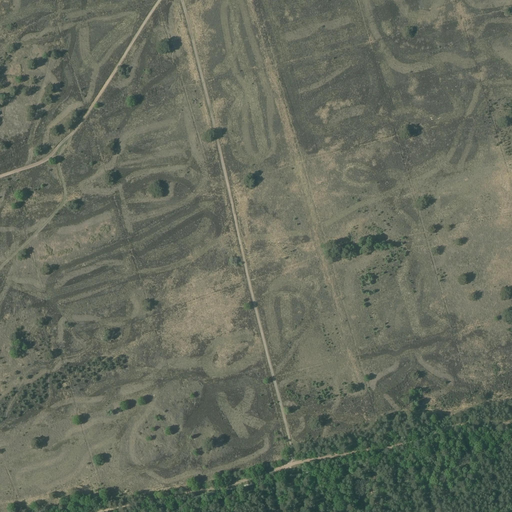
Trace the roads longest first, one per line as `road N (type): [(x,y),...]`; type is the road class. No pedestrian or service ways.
road 1 (track): [(291,445),(182,0)]
road 2 (track): [(291,466),(449,427),(511,423)]
road 3 (track): [(291,466),(99,511)]
road 4 (track): [(75,131),(161,0)]
